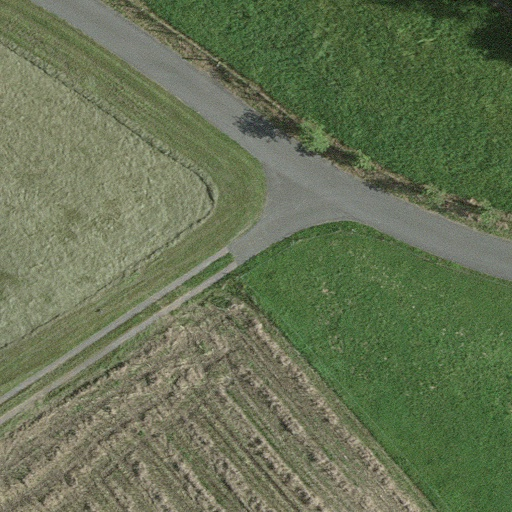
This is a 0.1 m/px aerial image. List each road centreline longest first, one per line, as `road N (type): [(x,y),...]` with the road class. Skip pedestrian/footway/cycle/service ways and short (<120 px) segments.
road 1 (track): [(61,0),(334,186),(444,237),(511,258)]
road 2 (track): [(334,186),(0,424)]
